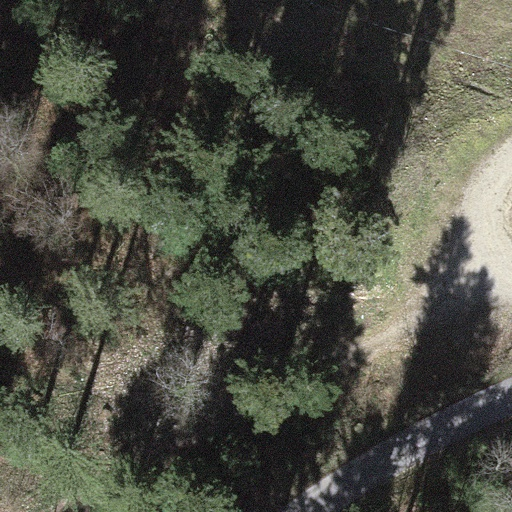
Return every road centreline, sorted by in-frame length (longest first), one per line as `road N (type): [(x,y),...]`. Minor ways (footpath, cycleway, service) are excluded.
road 1 (track): [(49,511),(483,276)]
road 2 (unclassified): [(511,395),(306,511)]
road 3 (track): [(483,276),(469,228),(482,193),(511,156)]
